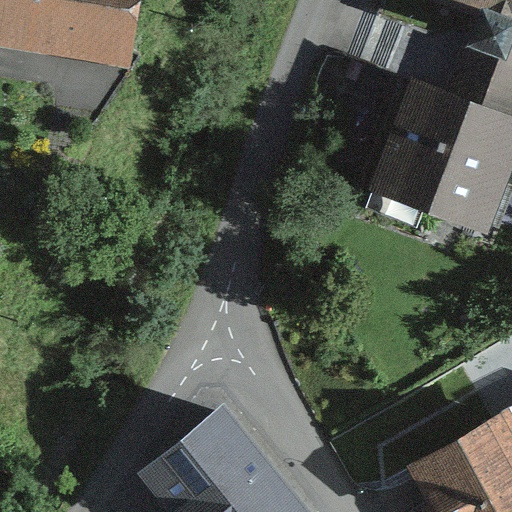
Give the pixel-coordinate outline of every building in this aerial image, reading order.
[(129,0),(0,0),(0,51),(119,70),(129,0)] [(511,120),(511,0),(438,0),(481,17),(450,96),(511,120)] [(484,230),(511,159),(511,120),(450,96),(420,85),(379,189),(484,230)] [(294,511),(222,423),(152,480),(178,511),(294,511)] [(511,511),(511,437),(511,438),(505,426),(419,472),(440,511),(511,511)]
